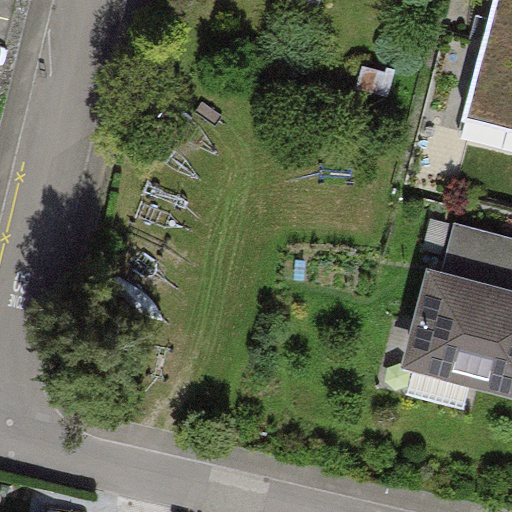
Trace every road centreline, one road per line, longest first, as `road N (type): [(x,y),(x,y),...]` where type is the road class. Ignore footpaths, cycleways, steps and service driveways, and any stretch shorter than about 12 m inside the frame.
road 1 (residential): [(0,356),(87,0)]
road 2 (residential): [(318,511),(0,437)]
